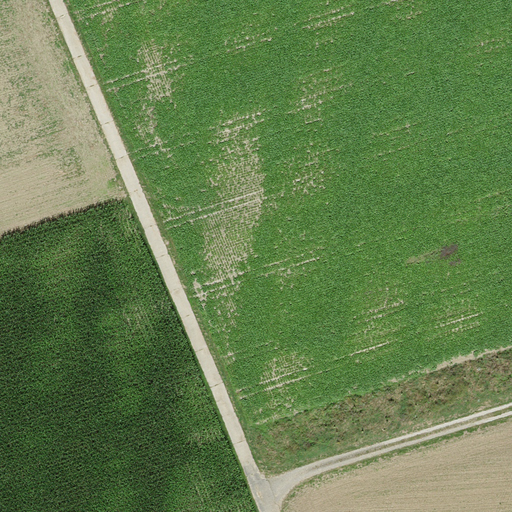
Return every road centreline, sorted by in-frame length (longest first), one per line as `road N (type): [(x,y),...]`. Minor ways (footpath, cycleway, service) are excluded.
road 1 (track): [(255,511),(58,0)]
road 2 (track): [(247,491),(511,410)]
